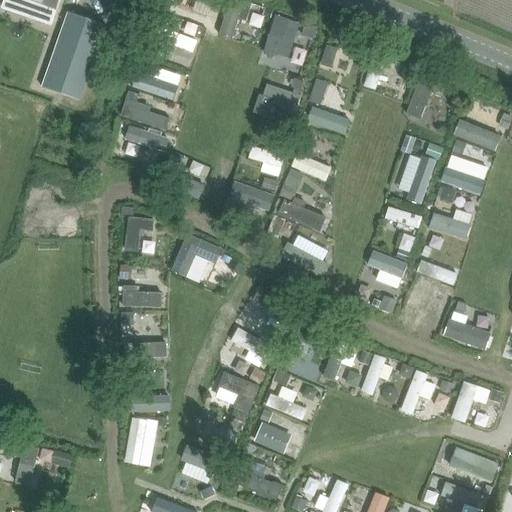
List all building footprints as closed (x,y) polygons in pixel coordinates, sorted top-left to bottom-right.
[(31,0),(58,9),(60,0),(31,0)] [(217,0),(209,30),(231,37),(241,2),(233,0),(217,0)] [(107,25),(69,12),(43,88),(81,101),(107,25)] [(293,64),(296,46),(285,44),(289,19),(261,14),(254,49),(279,54),(278,61),(293,64)] [(307,24),(303,34),(313,38),(317,28),(307,24)] [(352,85),(364,89),(370,69),(380,72),(383,58),(361,52),(352,85)] [(132,54),(127,72),(139,76),(145,58),(132,54)] [(420,92),(429,95),(434,84),(411,74),(394,115),(408,121),(420,92)] [(295,80),(292,88),(300,91),(304,83),(295,80)] [(317,81),(310,102),(321,105),(328,85),(317,81)] [(247,96),(242,109),(257,115),(262,102),(247,96)] [(435,123),(438,109),(426,106),(422,120),(435,123)] [(511,126),(503,124),(497,139),(511,144),(511,126)] [(455,140),(450,154),(461,158),(466,144),(455,140)] [(241,142),(235,162),(269,172),(275,152),(241,142)] [(430,144),(426,155),(438,160),(443,148),(430,144)] [(287,149),(279,166),(313,182),(321,165),(287,149)] [(436,162),(430,178),(469,193),(475,177),(436,162)] [(265,179),(263,188),(277,192),(279,184),(265,179)] [(405,189),(402,199),(414,203),(417,193),(405,189)] [(451,219),(456,204),(432,196),(427,211),(451,219)] [(407,229),(412,211),(378,202),(373,219),(407,229)] [(141,249),(141,218),(116,218),(116,250),(141,249)] [(256,220),(250,229),(259,236),(265,226),(256,220)] [(393,229),(388,244),(400,249),(405,234),(393,229)] [(278,255),(315,269),(323,248),(285,234),(278,255)] [(192,282),(207,249),(176,236),(161,269),(192,282)] [(400,250),(397,257),(408,261),(410,254),(400,250)] [(243,285),(216,348),(244,360),(271,297),(243,285)] [(369,288),(364,299),(374,303),(379,293),(369,288)] [(453,342),(472,349),(486,312),(466,305),(453,342)] [(404,312),(402,319),(410,322),(412,315),(404,312)] [(511,345),(511,316),(502,315),(497,343),(511,345)] [(323,379),(333,352),(321,347),(311,374),(323,379)] [(369,376),(375,378),(382,355),(363,350),(351,390),(363,394),(369,376)] [(410,393),(419,397),(428,374),(406,365),(390,406),(403,411),(410,393)] [(279,371),(274,382),(287,388),(291,377),(279,371)] [(434,410),(445,381),(432,376),(421,405),(434,410)] [(453,377),(440,416),(457,422),(470,382),(453,377)] [(121,399),(121,413),(156,413),(156,398),(121,399)] [(210,426),(210,407),(189,407),(189,426),(210,426)] [(159,418),(158,427),(166,427),(167,419),(159,418)] [(10,439),(5,454),(16,457),(21,442),(10,439)] [(232,440),(228,449),(236,453),(240,443),(232,440)] [(439,441),(433,457),(469,471),(475,455),(439,441)] [(55,452),(52,463),(69,467),(72,456),(55,452)] [(242,488),(260,496),(276,462),(258,454),(242,488)] [(326,475),(318,495),(309,491),(302,510),(307,511),(326,511),(340,481),(326,475)] [(435,480),(430,496),(453,504),(458,487),(435,480)] [(184,511),(191,494),(165,483),(153,511),(184,511)] [(372,511),(380,494),(365,488),(355,511),(372,511)]
